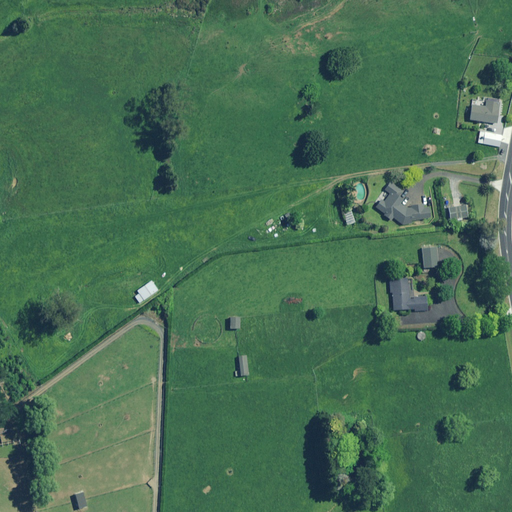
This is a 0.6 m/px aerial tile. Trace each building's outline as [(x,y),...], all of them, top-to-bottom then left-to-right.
[(499,103),(486,102),(486,106),(471,105),(469,120),(497,124),(499,103)] [(501,135),(480,131),(478,143),(499,147),(501,135)] [(432,218),(431,207),(424,208),(423,204),(405,207),(401,203),(404,199),(399,196),(403,191),(390,182),(385,190),(390,194),(384,202),(381,199),(375,207),(384,214),(383,215),(391,220),(393,218),(402,224),(411,223),(411,221),(432,218)] [(449,220),(462,220),(462,218),(467,218),(466,206),(448,207),(449,220)] [(355,222),(352,212),(344,214),(347,225),(355,222)] [(439,267),(438,247),(422,248),(423,268),(439,267)] [(411,294),(410,278),(389,279),(390,293),(392,293),(393,310),(414,309),(414,311),(427,310),(426,299),(409,300),(409,294),(411,294)] [(157,290),(151,281),(137,291),(139,294),(135,297),(139,303),(157,290)] [(240,329),(240,318),(230,317),(230,329),(240,329)] [(426,338),(422,331),(416,335),(420,341),(426,338)] [(248,375),(246,355),(239,356),(241,376),(248,375)]
